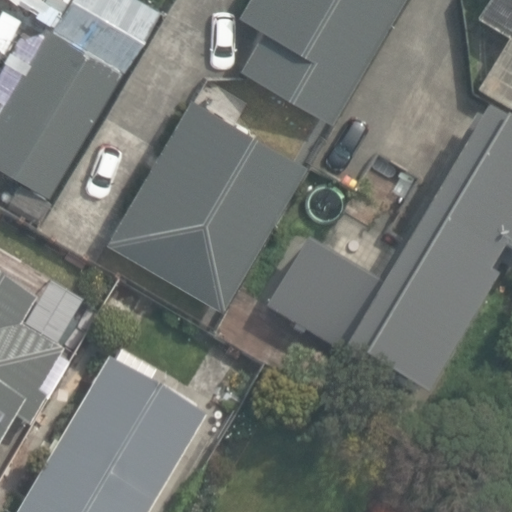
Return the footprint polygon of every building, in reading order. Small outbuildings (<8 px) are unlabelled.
[(0,82),(0,168),(38,191),(111,68),(116,71),(154,7),(142,0),(60,0),(45,26),(36,21),(0,82)] [(393,0),(241,0),(233,14),(259,29),(237,66),(324,118),(393,0)] [(511,0),(478,0),(469,17),(501,36),(470,87),(511,112),(511,0)] [(298,163),(183,97),(97,245),(213,312),(298,163)] [(511,127),(478,108),(372,286),(295,244),(253,317),(410,407),(486,280),(479,275),(493,252),(511,263),(511,127)] [(0,423),(5,414),(21,424),(40,392),(32,387),(56,346),(13,320),(29,293),(0,275),(0,423)] [(103,308),(127,323),(143,297),(119,282),(103,308)] [(6,511),(137,511),(195,414),(138,381),(148,365),(115,345),(106,359),(99,355),(6,511)] [(450,511),(511,511),(511,442),(499,435),(450,511)]
